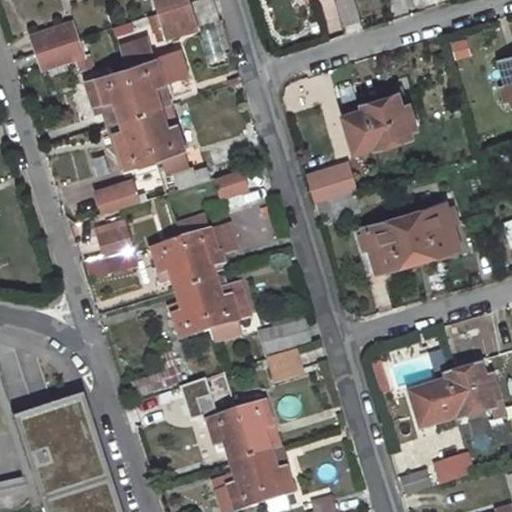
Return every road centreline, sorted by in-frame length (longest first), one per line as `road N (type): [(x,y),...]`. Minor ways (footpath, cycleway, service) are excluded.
road 1 (residential): [(0,68),(98,361)]
road 2 (residential): [(254,76),(340,337)]
road 3 (residential): [(504,0),(254,76)]
road 4 (residential): [(340,337),(392,511)]
road 5 (residential): [(511,288),(340,337)]
road 6 (residential): [(98,361),(147,511)]
